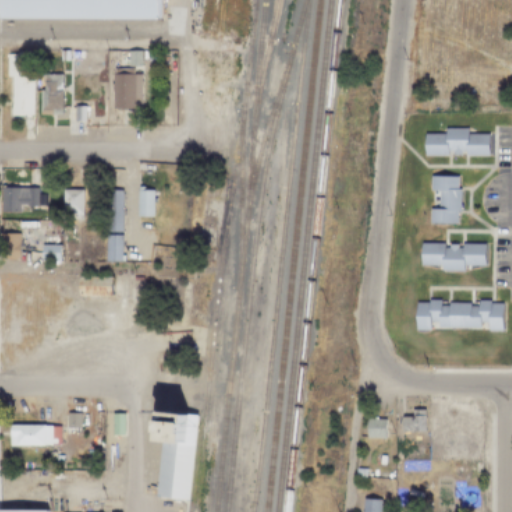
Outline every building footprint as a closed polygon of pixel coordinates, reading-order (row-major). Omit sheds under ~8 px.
[(0,0),(153,0),(153,20),(0,19),(0,0)] [(198,0),(243,0),(239,41),(195,37),(198,0)] [(57,50),(65,50),(65,61),(57,61),(57,50)] [(124,50),(138,50),(138,65),(124,65),(124,50)] [(71,51),(80,51),(80,59),(70,59),(71,51)] [(8,77),(4,76),(4,54),(8,54),(30,54),(30,115),(7,115),(8,77)] [(122,108),(110,108),(110,68),(130,68),(130,74),(138,74),(138,108),(122,108)] [(40,74),(58,74),(58,116),(48,116),(36,116),(36,90),(40,90),(40,74)] [(71,105),(82,105),(82,122),(71,122),(71,105)] [(449,155),(449,151),(443,151),(443,156),(421,156),(421,134),(442,134),(442,128),(464,128),(464,134),(485,135),(485,156),(463,156),(463,151),(456,151),(456,155),(449,155)] [(454,189),(457,189),(456,211),(453,211),(453,225),(426,225),(427,208),(435,208),(435,190),(426,190),(427,176),(455,176),(454,189)] [(24,196),(24,188),(35,188),(35,206),(24,206),(24,204),(16,204),(16,211),(0,211),(0,187),(16,187),(16,196),(24,196)] [(80,189),(80,219),(58,219),(58,189),(80,189)] [(119,190),(119,231),(99,231),(98,190),(119,190)] [(150,190),(150,216),(135,216),(135,190),(150,190)] [(0,233),(16,233),(16,258),(0,258),(0,233)] [(102,234),(118,234),(118,262),(102,262),(102,234)] [(454,244),(454,249),(459,249),(459,244),(482,244),(482,266),(461,266),(461,272),(438,271),(438,265),(417,265),(417,243),(440,244),(440,248),(446,248),(446,244),(454,244)] [(57,261),(38,261),(38,245),(57,245),(57,261)] [(74,276),(107,276),(108,295),(74,295),(74,276)] [(485,321),(476,320),(476,327),(465,327),(444,327),(434,327),(435,320),(426,320),(426,331),(412,331),(412,303),(424,303),(425,299),(436,299),(436,305),(444,305),(445,302),(465,302),(465,305),(475,305),(475,300),(486,300),(486,302),(499,302),(499,330),(485,330),(485,321)] [(158,438),(148,437),(150,407),(176,409),(176,412),(194,414),(185,501),(152,498),(158,438)] [(398,416),(409,416),(409,409),(422,409),(422,421),(421,421),(421,431),(398,431),(398,416)] [(62,412),(79,413),(78,428),(62,427),(62,412)] [(109,413),(120,413),(120,434),(109,434),(109,413)] [(382,438),(363,438),(363,418),(382,418),(382,438)] [(49,443),(49,445),(6,445),(6,424),(49,425),(49,427),(57,427),(57,443),(49,443)] [(50,464),(46,464),(46,452),(53,452),(53,455),(60,456),(60,465),(50,465),(50,464)] [(29,477),(38,477),(38,485),(29,484),(29,493),(19,493),(19,472),(29,473),(29,477)] [(6,494),(6,476),(18,477),(17,494),(6,494)] [(359,511),(359,499),(376,499),(376,511),(359,511)]
